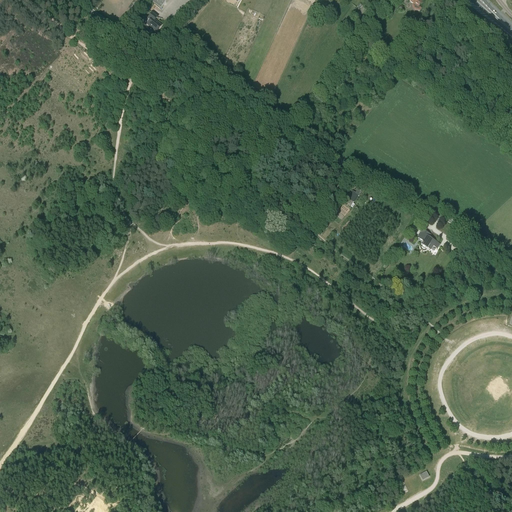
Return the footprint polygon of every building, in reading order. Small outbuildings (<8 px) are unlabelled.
[(167,0),(149,0),(160,9),(167,0)] [(408,0),(408,1),(415,6),(414,7),(415,12),(419,11),(421,8),(419,7),(419,6),(421,3),(418,0),(417,0),(408,0)] [(151,14),(147,19),(149,21),(149,22),(150,23),(148,26),(155,33),(161,27),(154,21),(156,19),(151,14)] [(306,24),(306,25),(311,26),(315,16),(310,14),(306,24)] [(352,191),(347,198),(353,203),(358,196),(362,191),(358,188),(355,193),(352,191)] [(425,249),(425,248),(426,249),(427,248),(430,250),(432,246),(437,249),(439,245),(426,237),(428,234),(422,230),(417,238),(421,241),(421,240),(423,241),(422,243),(421,242),(421,243),(421,244),(420,245),(421,246),(421,247),(421,248),(422,249),(423,249),(425,249)]
